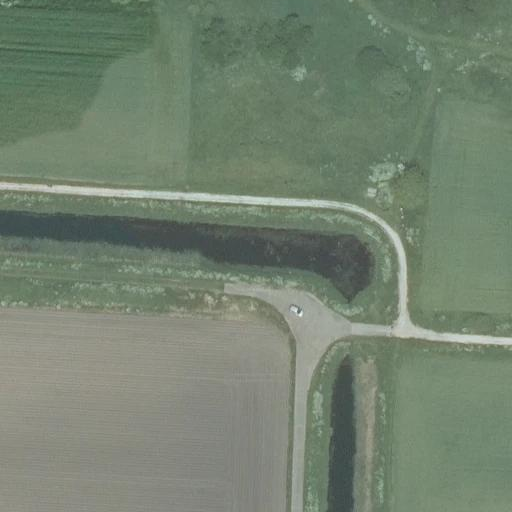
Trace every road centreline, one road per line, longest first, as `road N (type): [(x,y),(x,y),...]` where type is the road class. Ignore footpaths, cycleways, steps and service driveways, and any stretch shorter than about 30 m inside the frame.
road 1 (track): [(0,273),(257,290),(287,299),(303,328)]
road 2 (unclassified): [(297,511),(303,328)]
